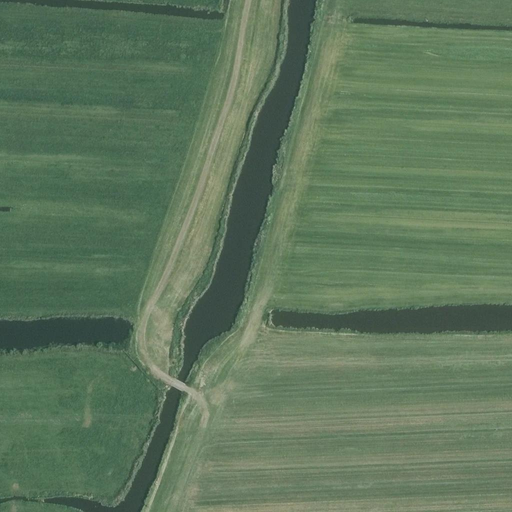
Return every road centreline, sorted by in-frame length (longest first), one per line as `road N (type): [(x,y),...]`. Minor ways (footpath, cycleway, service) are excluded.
road 1 (track): [(248,0),(206,169),(140,335),(145,361),(193,392),(204,415),(170,511)]
road 2 (track): [(343,0),(276,257),(244,342),(200,400)]
